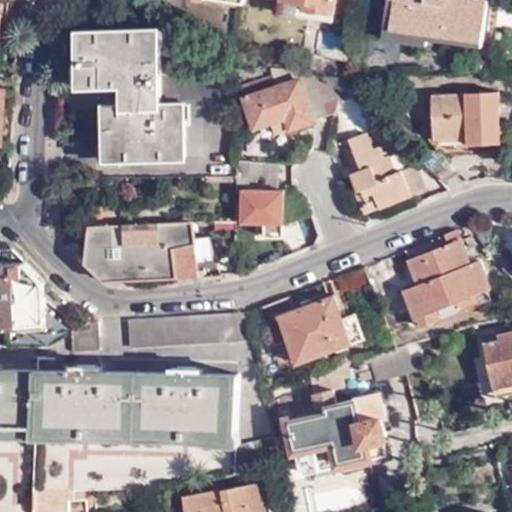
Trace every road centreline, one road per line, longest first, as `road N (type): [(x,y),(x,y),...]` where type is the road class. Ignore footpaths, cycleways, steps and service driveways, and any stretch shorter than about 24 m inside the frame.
road 1 (residential): [(511,199),(462,207),(251,288)]
road 2 (residential): [(21,232),(72,286),(106,301),(251,288)]
road 3 (residential): [(21,232),(30,211),(39,45),(57,0)]
